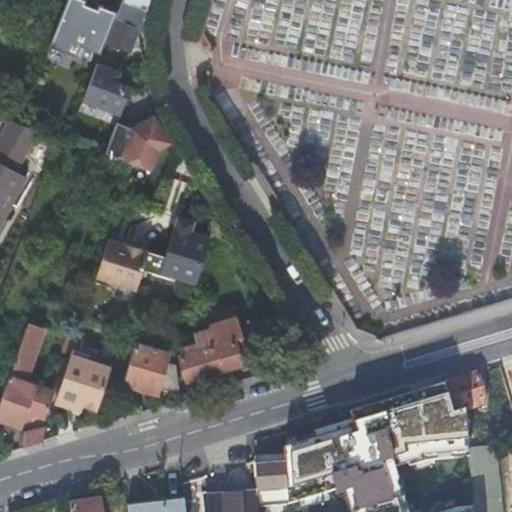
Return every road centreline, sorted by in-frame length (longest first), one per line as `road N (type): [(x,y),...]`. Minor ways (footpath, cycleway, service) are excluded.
road 1 (residential): [(180,0),(175,58),(186,104),(356,379)]
road 2 (secondary): [(0,481),(130,450),(356,379)]
road 3 (secondary): [(356,379),(511,332)]
